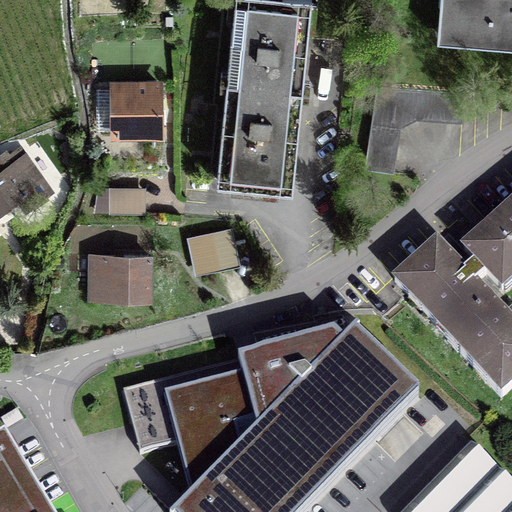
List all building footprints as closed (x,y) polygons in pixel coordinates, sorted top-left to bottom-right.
[(234,0),(227,79),(302,86),(311,0),(234,0)] [(511,0),(440,0),(437,33),(511,39),(511,0)] [(302,86),(227,79),(217,180),(292,187),(302,86)] [(159,83),(114,84),(114,133),(121,133),(125,138),(140,137),(145,133),(159,133),(159,83)] [(376,87),(364,168),(393,172),(400,127),(416,119),(462,122),(464,93),(376,87)] [(0,170),(0,211),(18,199),(25,209),(52,190),(20,146),(8,155),(13,162),(0,170)] [(110,212),(139,212),(139,187),(110,187),(110,212)] [(511,206),(463,251),(502,293),(511,283),(511,206)] [(229,232),(197,239),(201,255),(214,252),(217,264),(235,260),(229,232)] [(436,244),(394,282),(448,340),(490,302),(436,244)] [(148,298),(149,255),(92,254),(91,297),(148,298)] [(501,398),(511,387),(511,326),(490,302),(448,340),(501,398)] [(334,335),(123,392),(140,454),(177,445),(191,499),(178,511),(306,511),(419,398),(354,334),(343,345),(334,335)] [(0,511),(47,511),(4,438),(0,440),(0,511)] [(511,511),(511,484),(471,444),(404,511),(511,511)]
